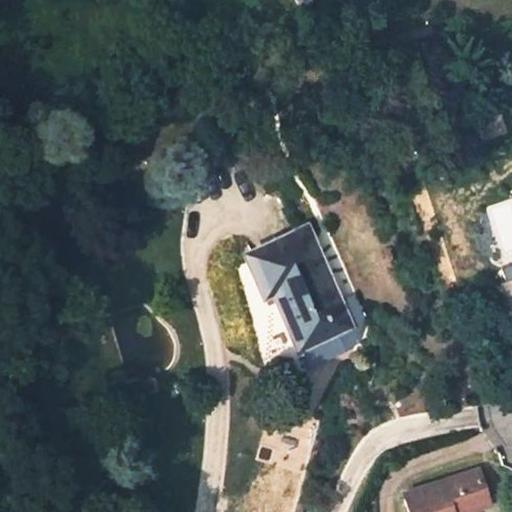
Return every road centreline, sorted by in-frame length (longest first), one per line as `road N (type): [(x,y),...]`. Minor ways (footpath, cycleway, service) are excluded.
road 1 (unknown): [(224,224),(207,245),(201,271),(215,415),(204,511)]
road 2 (unknown): [(337,511),(387,446),(481,417),(511,418)]
